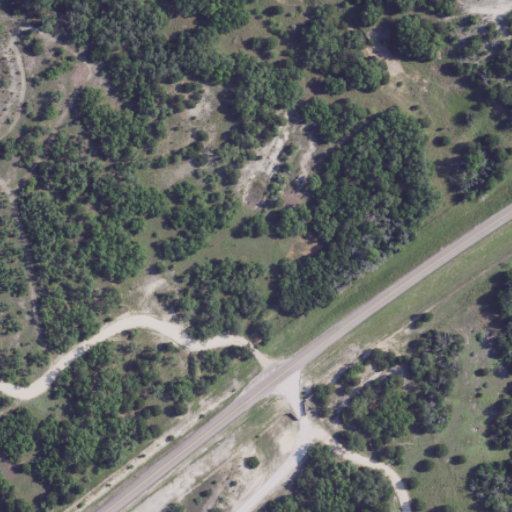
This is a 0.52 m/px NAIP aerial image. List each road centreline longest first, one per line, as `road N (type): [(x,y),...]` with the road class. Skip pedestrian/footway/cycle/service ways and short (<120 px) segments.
road 1 (tertiary): [(116,511),(351,325),(511,212)]
road 2 (residential): [(367,314),(466,511)]
